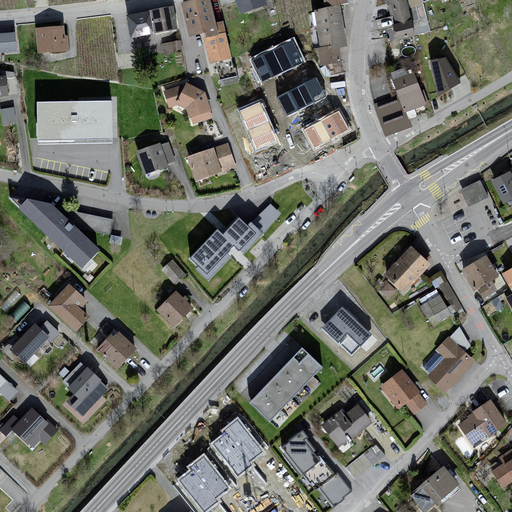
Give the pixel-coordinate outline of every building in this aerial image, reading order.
[(267,0),(235,0),(242,19),(271,9),(267,0)] [(326,0),(329,12),(353,7),(351,0),(326,0)] [(409,0),(388,0),(398,45),(419,41),(409,0)] [(215,1),(186,8),(194,38),(222,31),(215,1)] [(345,10),(319,14),(324,50),(342,48),(350,47),(345,10)] [(177,11),(130,19),(135,42),(181,34),(177,11)] [(69,30),(40,32),(42,57),(71,55),(69,30)] [(228,31),(206,37),(215,68),(237,62),(228,31)] [(18,36),(0,37),(0,56),(20,55),(18,36)] [(164,50),(182,49),(182,39),(163,40),(164,50)] [(294,40),(273,50),(283,72),(304,62),(294,40)] [(342,48),(324,50),(327,68),(345,65),(342,48)] [(273,50),(252,60),(263,82),(283,72),(273,50)] [(454,58),(433,59),(436,92),(457,90),(454,58)] [(418,75),(395,82),(406,115),(428,108),(418,75)] [(9,78),(0,79),(0,99),(12,97),(9,78)] [(316,78),(298,87),(307,105),(325,96),(316,78)] [(298,87),(277,97),(287,115),(307,105),(298,87)] [(187,88),(165,94),(170,111),(179,109),(190,113),(194,128),(214,121),(207,97),(187,88)] [(261,98),(238,109),(253,141),(276,130),(261,98)] [(398,99),(375,106),(389,138),(412,127),(406,115),(398,99)] [(112,100),(37,102),(38,145),(113,143),(112,100)] [(15,106),(1,107),(3,124),(17,122),(15,106)] [(319,118),(299,125),(307,148),(327,141),(319,118)] [(163,146),(138,154),(146,178),(171,169),(163,146)] [(230,146),(190,159),(198,184),(238,171),(230,146)] [(511,173),(511,170),(491,180),(503,204),(511,199),(511,173)] [(482,183),(462,193),(470,207),(472,210),(490,200),(482,183)] [(19,207),(31,199),(24,190),(13,198),(19,207)] [(35,201),(24,211),(87,273),(107,252),(59,207),(35,201)] [(270,204),(254,219),(266,231),(280,213),(270,204)] [(196,266),(194,268),(208,282),(233,255),(230,253),(234,249),(245,259),(269,233),(266,231),(254,219),(251,216),(247,219),(239,211),(223,229),(217,224),(186,257),(196,266)] [(85,213),(83,224),(111,230),(113,219),(85,213)] [(415,249),(388,278),(407,296),(435,267),(415,249)] [(490,257),(464,271),(476,293),(502,279),(490,257)] [(173,259),(160,269),(175,286),(187,275),(173,259)] [(421,305),(434,325),(464,306),(447,279),(438,285),(442,292),(421,305)] [(92,303),(73,286),(52,309),(79,333),(93,318),(85,311),(92,303)] [(420,297),(423,302),(439,293),(437,288),(420,297)] [(179,293),(160,312),(178,329),(196,310),(179,293)] [(372,335),(342,307),(322,329),(352,356),(372,335)] [(42,329),(38,325),(14,350),(29,364),(59,332),(48,322),(42,329)] [(141,352),(122,334),(102,355),(120,373),(141,352)] [(444,360),(428,378),(447,395),(476,363),(449,339),(437,353),(444,360)] [(307,350),(256,406),(277,426),(329,370),(307,350)] [(108,388),(86,368),(67,387),(79,398),(71,406),(82,416),(108,388)] [(0,393),(11,382),(0,371),(0,393)] [(407,371),(384,387),(399,412),(408,405),(414,415),(429,405),(407,371)] [(495,403),(461,423),(475,447),(509,427),(495,403)] [(343,413),(325,427),(341,450),(376,423),(362,406),(346,417),(343,413)] [(61,432),(34,408),(22,422),(12,413),(0,426),(0,431),(8,439),(14,432),(34,450),(41,442),(47,447),(61,432)] [(302,431),(282,447),(316,491),(336,475),(302,431)] [(357,478),(385,452),(375,441),(347,467),(357,478)] [(233,452),(204,473),(220,494),(249,473),(233,452)] [(504,467),(493,473),(504,490),(511,485),(511,452),(500,459),(504,467)] [(448,469),(414,497),(426,511),(430,511),(462,486),(448,469)]
